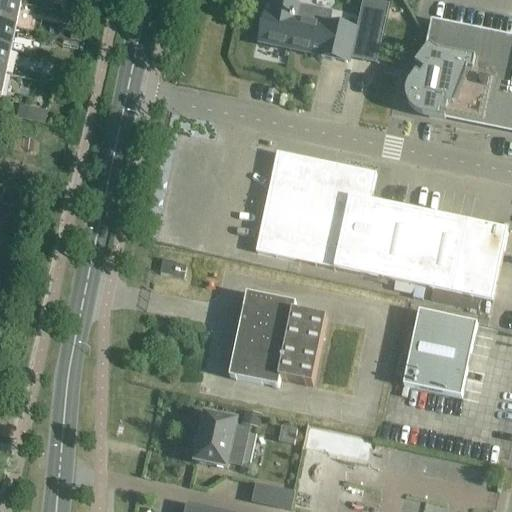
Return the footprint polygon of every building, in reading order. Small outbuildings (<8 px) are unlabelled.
[(269,16),(266,15),(259,47),(318,59),(318,61),(346,66),(353,32),(324,25),(324,27),(297,22),(300,8),(272,2),(269,16)] [(0,28),(15,32),(20,8),(8,5),(8,6),(0,4),(0,28)] [(65,21),(61,41),(73,43),(77,23),(65,21)] [(511,40),(431,24),(424,58),(415,69),(424,76),(421,81),(417,78),(409,87),(407,92),(406,96),(406,102),(407,106),(410,112),(415,117),(420,120),(426,122),(445,126),(445,121),(511,134),(511,40)] [(0,52),(11,55),(15,32),(0,28),(0,52)] [(40,29),(38,36),(47,38),(48,30),(40,29)] [(0,77),(6,79),(11,55),(0,52),(0,77)] [(19,109),(16,122),(44,128),(47,115),(19,109)] [(395,286),(393,295),(413,299),(414,290),(492,307),(507,234),(370,206),(376,178),(277,157),(255,257),(395,286)] [(188,271),(163,266),(160,279),(185,284),(188,271)] [(247,298),(229,382),(278,392),(280,384),(313,391),(320,356),(327,323),(295,317),(297,309),(247,298)] [(461,403),(477,328),(419,316),(403,390),(461,403)] [(244,415),(241,428),(259,431),(261,418),(244,415)] [(205,419),(195,466),(226,472),(228,466),(240,468),(247,435),(235,432),(236,425),(205,419)] [(291,511),(295,496),(255,488),(251,507),(275,511),(291,511)]
